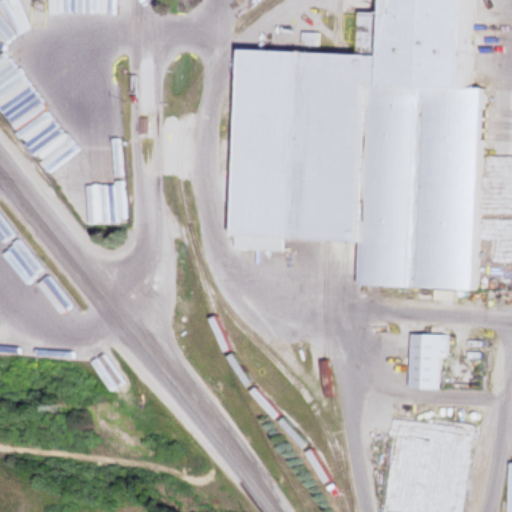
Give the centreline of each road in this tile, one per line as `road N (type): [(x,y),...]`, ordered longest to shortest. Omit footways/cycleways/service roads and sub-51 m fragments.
road 1 (residential): [(140,0),(151,322),(162,374)]
road 2 (tertiary): [(188,409),(0,173)]
road 3 (tertiary): [(268,511),(188,409)]
